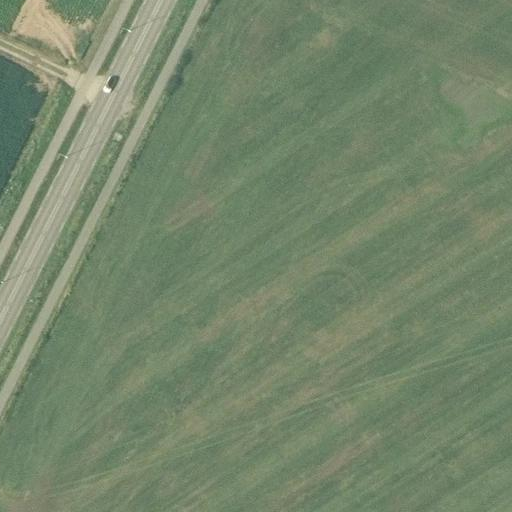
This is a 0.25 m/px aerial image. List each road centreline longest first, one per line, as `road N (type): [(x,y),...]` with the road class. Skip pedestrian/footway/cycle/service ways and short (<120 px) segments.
road 1 (secondary): [(0,318),(159,0)]
road 2 (track): [(167,126),(0,44)]
